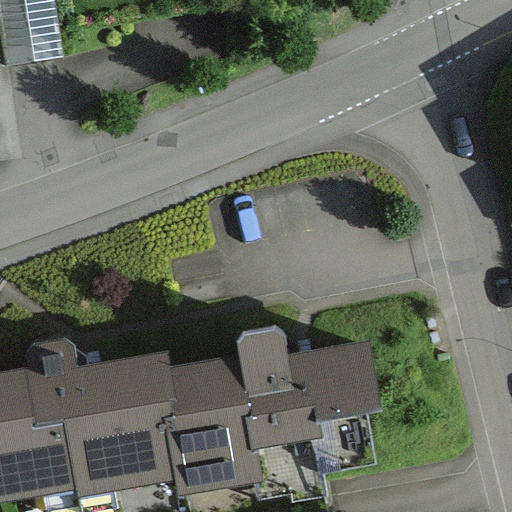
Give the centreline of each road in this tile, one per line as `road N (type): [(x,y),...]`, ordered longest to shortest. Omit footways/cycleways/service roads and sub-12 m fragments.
road 1 (residential): [(0,226),(440,44)]
road 2 (residential): [(511,430),(466,242),(440,44)]
